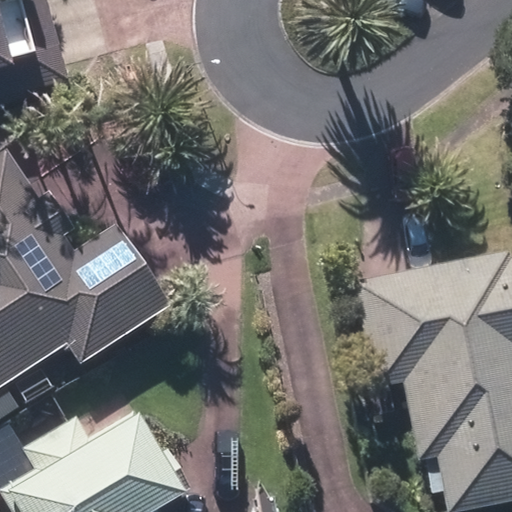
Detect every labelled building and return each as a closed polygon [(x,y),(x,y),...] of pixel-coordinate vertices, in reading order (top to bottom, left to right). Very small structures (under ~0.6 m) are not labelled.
[(0,0),(0,104),(60,90),(37,3),(5,12),(2,0),(0,0)] [(0,386),(60,349),(74,369),(161,313),(108,232),(66,260),(55,243),(66,236),(41,199),(29,207),(0,161),(0,386)] [(433,463),(441,511),(497,511),(511,509),(511,267),(505,269),(503,258),(348,290),(368,395),(397,390),(412,467),(433,463)] [(11,391),(21,409),(45,394),(33,376),(11,391)] [(27,475),(0,491),(0,511),(157,511),(174,501),(127,419),(83,445),(70,421),(14,454),(27,475)]
